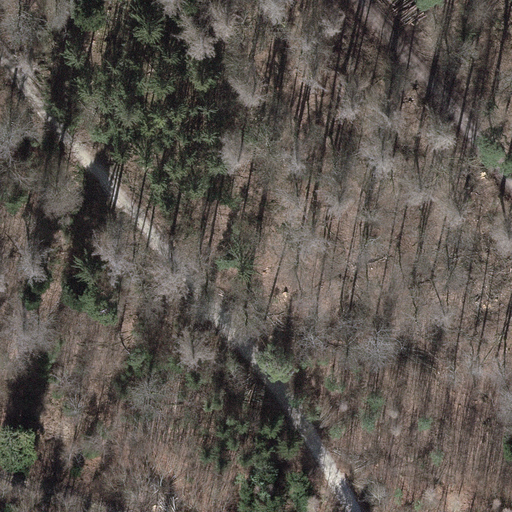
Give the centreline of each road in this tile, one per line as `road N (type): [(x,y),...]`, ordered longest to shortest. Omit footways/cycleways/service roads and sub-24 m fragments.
road 1 (track): [(0,57),(120,191),(351,511)]
road 2 (track): [(353,0),(511,189)]
